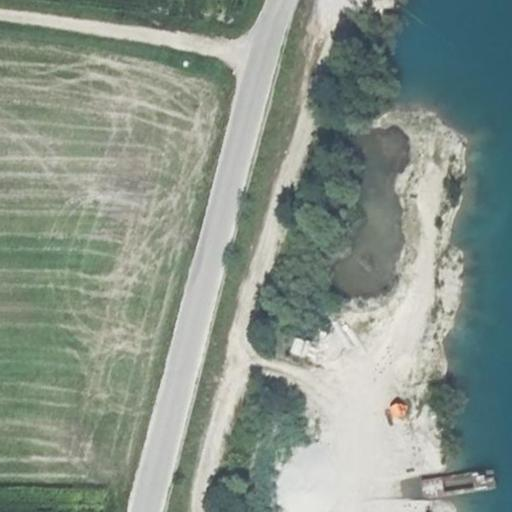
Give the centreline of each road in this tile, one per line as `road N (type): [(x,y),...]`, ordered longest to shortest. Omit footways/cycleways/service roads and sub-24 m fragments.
road 1 (unclassified): [(289,0),(150,511)]
road 2 (track): [(0,12),(265,66)]
